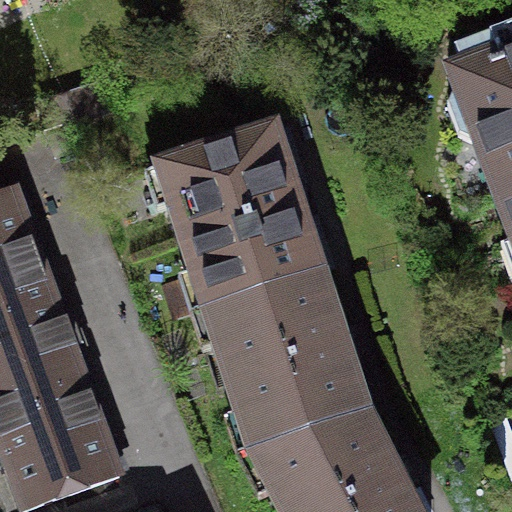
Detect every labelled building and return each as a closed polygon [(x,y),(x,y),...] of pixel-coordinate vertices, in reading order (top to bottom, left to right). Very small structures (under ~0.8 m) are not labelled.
[(511,56),(457,77),(459,84),(448,109),(459,139),(484,150),(511,224),(511,56)] [(205,312),(320,274),(322,274),(304,219),(306,218),(301,203),(296,188),(294,189),(275,131),(157,169),(204,312),(205,312)] [(15,194),(0,199),(0,446),(23,511),(118,476),(71,348),(80,345),(76,332),(71,318),(62,322),(15,194)] [(339,331),(320,274),(205,312),(250,452),(366,415),(348,359),(349,358),(345,344),(340,330),(339,331)] [(390,463),(366,415),(250,452),(280,511),(415,511),(404,489),(406,488),(399,475),(392,462),(390,463)]
